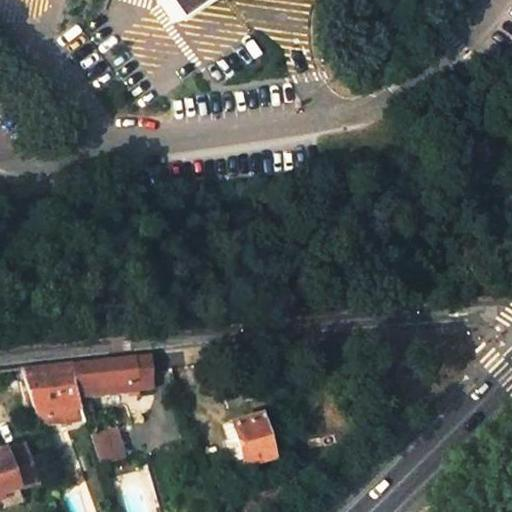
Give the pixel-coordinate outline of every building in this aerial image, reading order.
[(129,0),(143,4),(156,23),(190,0),(129,0)] [(172,381),(187,380),(180,353),(164,355),(172,381)] [(126,395),(152,393),(148,356),(68,365),(73,388),(96,386),(97,394),(125,391),(126,395)] [(52,423),(49,413),(76,408),(68,365),(17,370),(36,429),(52,423)] [(242,368),(216,376),(226,407),(251,399),(242,368)] [(259,414),(229,424),(242,465),(271,456),(259,414)] [(114,427),(89,435),(99,466),(124,458),(114,427)] [(0,488),(9,486),(10,489),(34,481),(21,445),(2,452),(0,449),(0,448),(0,488)]
